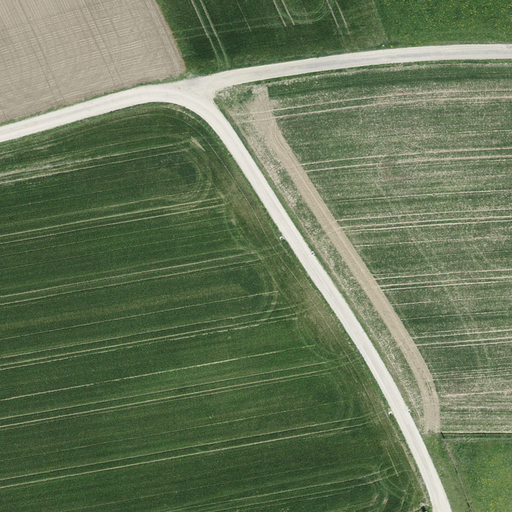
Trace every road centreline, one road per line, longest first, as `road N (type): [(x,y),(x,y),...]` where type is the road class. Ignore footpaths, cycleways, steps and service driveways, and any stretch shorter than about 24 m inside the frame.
road 1 (track): [(194,85),(394,395),(441,511)]
road 2 (track): [(511,48),(194,85)]
road 3 (track): [(0,132),(194,85)]
